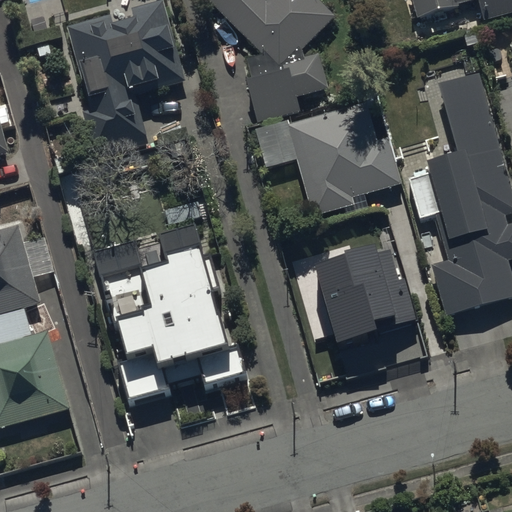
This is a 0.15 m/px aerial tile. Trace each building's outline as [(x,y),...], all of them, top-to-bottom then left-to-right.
[(203,0),(201,2),(265,64),(248,69),(256,94),(250,96),(261,132),(302,121),(299,109),(332,100),(322,65),(306,70),(304,62),(338,28),(309,0),(276,0),(276,1),(275,0),(203,0)] [(511,0),(411,0),(419,28),(480,10),(487,32),(511,24),(511,0)] [(113,22),(70,33),(93,117),(85,119),(97,164),(151,149),(140,107),(164,100),(163,97),(187,91),(165,10),(132,19),(136,31),(117,36),(113,22)] [(511,225),(511,192),(481,85),(440,97),(461,169),(430,178),(432,186),(412,191),(423,230),(438,225),(451,272),(434,277),(449,325),(511,306),(511,275),(510,270),(511,269),(511,233),(509,226),(511,225)] [(268,178),(298,169),(315,226),(356,215),(355,209),(403,195),(389,147),(379,150),(368,110),(258,142),(268,178)] [(0,167),(10,165),(0,130),(0,167)] [(20,232),(0,238),(0,439),(71,418),(48,340),(33,344),(26,319),(41,314),(34,290),(54,284),(43,247),(26,252),(20,232)] [(378,253),(376,246),(313,265),(337,344),(414,321),(392,249),(378,253)] [(144,282),(105,294),(120,342),(122,341),(132,372),(122,375),(134,416),(172,405),(171,401),(205,391),(208,399),(248,387),(240,361),(232,363),(214,305),(221,303),(211,271),(172,282),(174,288),(148,296),(144,282)]
